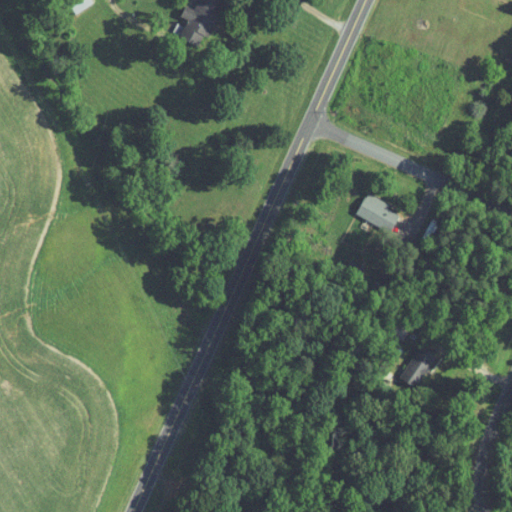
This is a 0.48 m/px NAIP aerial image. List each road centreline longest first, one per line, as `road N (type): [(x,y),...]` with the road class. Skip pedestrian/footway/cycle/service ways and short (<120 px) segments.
road 1 (primary): [(132,511),(364,0)]
road 2 (residential): [(511,213),(310,120)]
road 3 (residential): [(511,378),(482,453),(487,511)]
